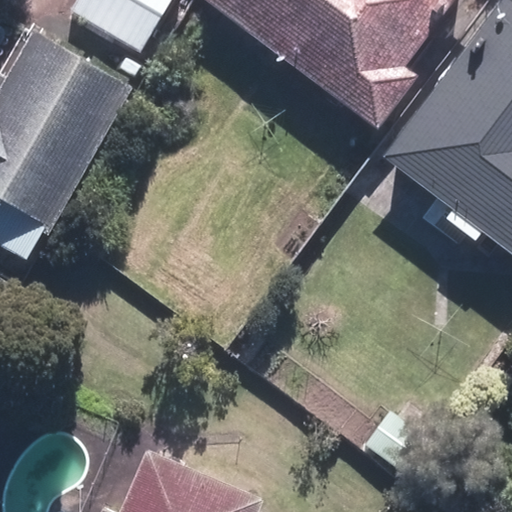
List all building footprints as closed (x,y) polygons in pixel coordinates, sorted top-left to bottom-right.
[(169,0),(68,0),(59,15),(132,61),(170,0),(169,0)] [(185,0),(366,137),(407,83),(393,72),(447,0),(185,0)] [(511,269),(511,22),(490,6),(372,167),(511,269)] [(120,86),(19,30),(0,64),(0,259),(19,270),(120,86)] [(398,415),(386,406),(355,448),(399,482),(428,444),(415,434),(428,416),(408,401),(398,415)] [(246,511),(248,509),(129,459),(105,511),(246,511)]
